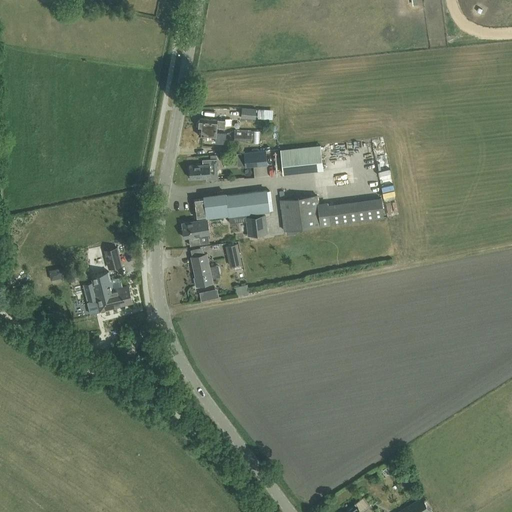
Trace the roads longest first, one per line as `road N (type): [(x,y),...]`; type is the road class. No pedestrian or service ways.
road 1 (secondary): [(290,511),(186,371),(157,284),(156,233),(198,0)]
road 2 (track): [(0,310),(70,360),(106,371),(129,356),(150,319)]
